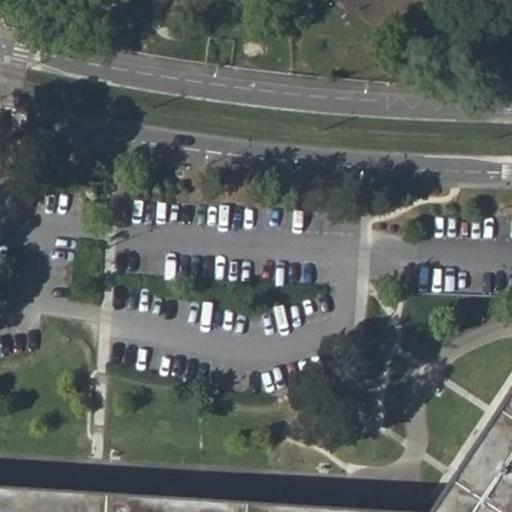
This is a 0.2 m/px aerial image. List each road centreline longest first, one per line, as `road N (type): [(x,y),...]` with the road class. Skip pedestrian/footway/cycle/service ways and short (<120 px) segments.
road 1 (residential): [(511,115),(291,99),(0,52)]
road 2 (residential): [(0,112),(240,147),(511,171)]
